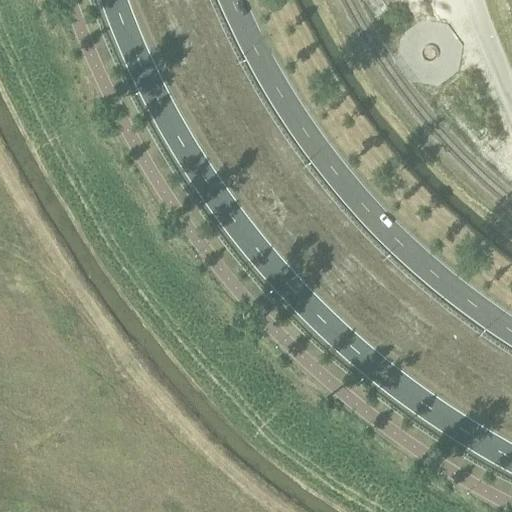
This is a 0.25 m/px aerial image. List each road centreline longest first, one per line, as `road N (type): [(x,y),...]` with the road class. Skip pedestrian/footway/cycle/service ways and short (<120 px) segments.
road 1 (primary): [(115,0),(130,50),(174,136),(247,238),(357,351),(511,456)]
road 2 (primary): [(511,332),(460,298),(350,191),(300,122),(235,0)]
